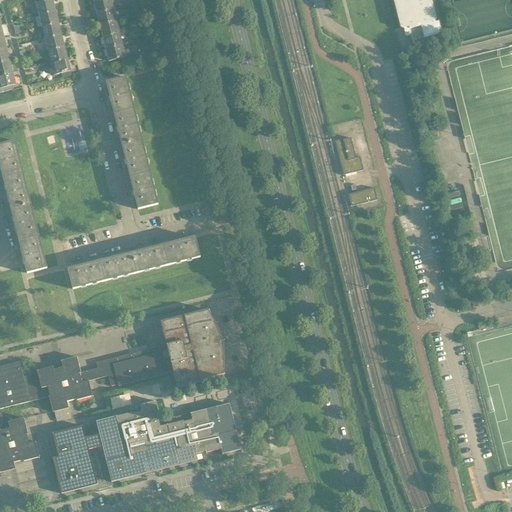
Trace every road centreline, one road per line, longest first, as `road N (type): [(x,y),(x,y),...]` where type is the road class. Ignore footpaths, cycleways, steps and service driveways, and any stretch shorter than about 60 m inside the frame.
road 1 (secondary): [(363,511),(231,0)]
road 2 (residential): [(132,241),(94,90)]
